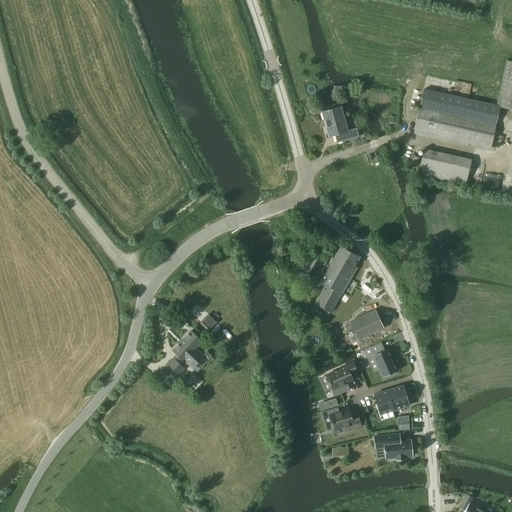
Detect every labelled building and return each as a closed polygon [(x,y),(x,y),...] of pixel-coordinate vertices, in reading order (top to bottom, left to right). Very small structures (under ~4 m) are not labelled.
[(495,106),(496,107),(511,110),(511,61),(506,60),(495,106)] [(422,91),(420,102),(413,135),(490,151),(497,119),(499,108),(422,91)] [(328,137),(334,135),(337,143),(359,137),(356,128),(347,130),(341,106),(321,112),(328,137)] [(419,148),(414,171),(464,180),(468,158),(419,148)] [(315,303),(323,307),(334,289),(331,287),(344,265),(342,263),(344,260),(346,262),(349,256),(347,255),(349,251),(340,246),(320,281),(325,284),(315,303)] [(334,289),(323,307),(331,312),(356,268),(354,267),(359,257),(349,251),(347,255),(349,256),(346,262),(344,260),(342,263),(344,265),(331,287),(334,289)] [(298,269),(302,271),(313,277),(323,261),(312,254),(307,263),(302,260),(298,269)] [(194,274),(184,281),(187,285),(197,278),(194,274)] [(351,323),(359,338),(382,327),(374,312),(351,323)] [(209,330),(217,322),(209,314),(200,323),(209,330)] [(195,349),(194,349),(201,342),(190,331),(172,350),(183,361),(184,360),(193,369),(196,366),(197,366),(198,365),(197,365),(204,358),(195,349)] [(380,343),(364,350),(368,358),(373,356),(383,377),(385,376),(386,377),(394,374),(393,373),(396,371),(386,349),(383,350),(380,343)] [(173,359),(165,367),(175,377),(183,369),(173,359)] [(326,376),(334,395),(349,389),(346,383),(352,380),(350,375),(357,373),(352,362),(340,367),(341,369),(326,376)] [(374,395),(380,414),(409,405),(403,386),(374,395)] [(335,399),(318,404),(320,410),(337,405),(335,399)] [(337,409),(328,411),(333,430),(342,427),(344,431),(360,426),(356,413),(350,415),(349,410),(338,413),(337,409)] [(399,431),(409,430),(409,421),(398,422),(399,431)] [(399,434),(375,436),(376,448),(385,447),(386,458),(396,457),(396,459),(404,459),(404,456),(412,456),(410,440),(399,441),(399,434)] [(340,448),(341,456),(349,455),(348,447),(340,448)] [(466,510),(464,511),(490,511),(491,510),(486,506),(484,510),(470,502),(472,498),(465,494),(458,506),(466,510)]
